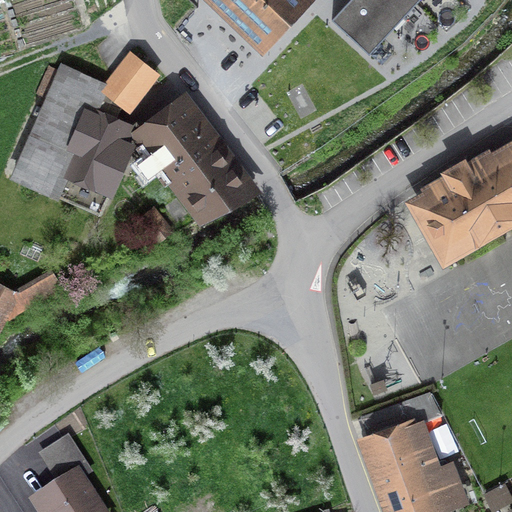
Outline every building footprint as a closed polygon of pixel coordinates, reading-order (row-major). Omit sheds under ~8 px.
[(222,0),(265,40),(302,0),(222,0)] [(361,0),(350,0),(332,20),(369,54),(393,29),(361,0)] [(411,0),(361,0),(393,29),(416,4),(411,0)] [(129,62),(109,93),(102,104),(120,115),(126,119),(153,77),(129,62)] [(102,104),(109,93),(59,68),(9,189),(100,222),(107,204),(112,206),(135,152),(128,149),(134,132),(116,125),(120,115),(102,104)] [(137,137),(203,231),(255,194),(189,101),(137,137)] [(511,150),(405,211),(443,277),(511,238),(511,150)] [(151,212),(136,225),(150,243),(166,231),(151,212)] [(60,293),(47,275),(12,297),(0,290),(0,328),(8,316),(12,323),(60,293)] [(356,432),(387,511),(435,511),(469,499),(450,450),(437,455),(419,407),(356,432)] [(27,497),(38,511),(107,511),(74,464),(27,497)] [(511,489),(508,480),(488,489),(496,505),(511,497),(511,489)]
